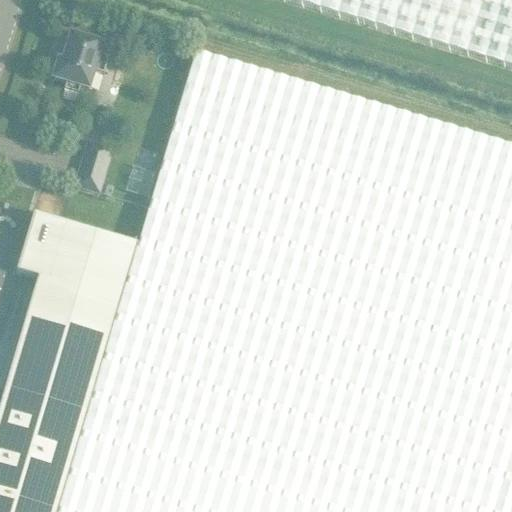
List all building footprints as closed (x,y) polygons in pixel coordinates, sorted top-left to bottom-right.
[(511,0),(281,0),(511,69),(511,0)] [(64,93),(77,97),(80,90),(88,93),(93,75),(103,77),(108,60),(99,57),(101,48),(70,39),(62,65),(58,64),(53,82),(66,86),(64,93)] [(136,249),(58,511),(511,511),(511,151),(194,57),(136,249)] [(87,145),(74,188),(74,189),(98,196),(112,153),(87,145)] [(0,511),(58,511),(136,249),(32,218),(15,277),(37,283),(0,406),(0,511)]
